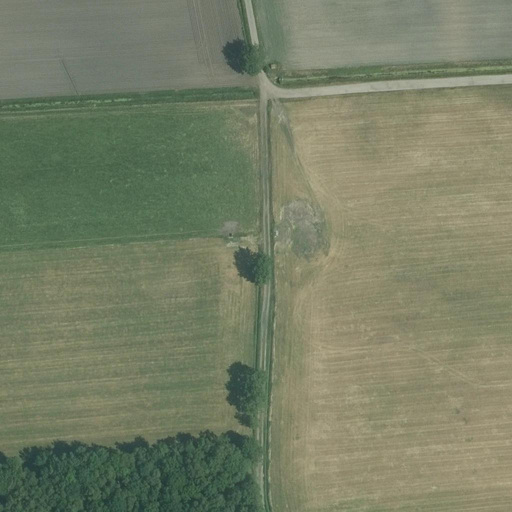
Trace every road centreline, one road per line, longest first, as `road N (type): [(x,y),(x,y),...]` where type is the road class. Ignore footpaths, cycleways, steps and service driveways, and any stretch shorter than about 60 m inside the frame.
road 1 (track): [(264,94),(255,468),(263,511)]
road 2 (track): [(264,94),(511,79)]
